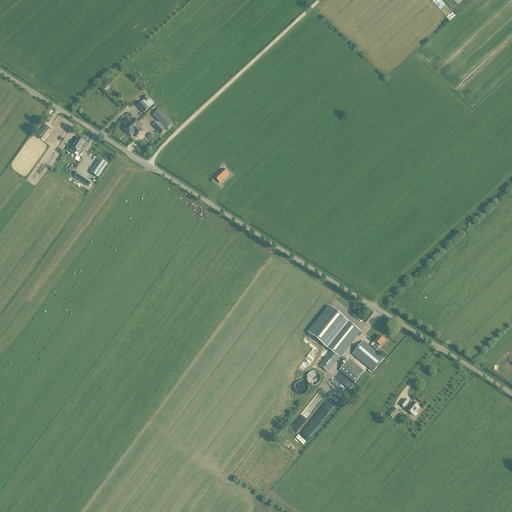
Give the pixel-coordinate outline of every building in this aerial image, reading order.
[(431,0),(449,19),(450,19),(452,17),(455,15),(455,14),(442,0),(431,0)] [(150,107),(154,104),(147,96),(143,100),(150,107)] [(144,113),(149,108),(142,102),(138,106),(144,113)] [(159,109),(152,115),(166,130),(167,128),(169,130),(173,126),(172,124),(173,123),(159,109)] [(132,120),(129,117),(128,118),(125,120),(126,120),(123,123),(126,126),(124,128),(127,132),(138,123),(134,119),(132,120)] [(161,134),(165,131),(157,122),(153,126),(161,134)] [(137,137),(143,131),(140,128),(141,127),(138,123),(127,132),(131,136),(134,134),(137,137)] [(85,143),(78,138),(71,148),(79,153),(82,149),(81,149),(85,143)] [(107,164),(100,159),(90,172),(98,178),(107,164)] [(228,175),(223,169),(219,173),(217,170),(213,174),(215,176),(214,177),(219,183),(228,175)] [(86,178),(83,183),(89,187),(92,182),(86,178)] [(329,307),(308,333),(331,351),(320,366),(328,372),(360,332),(329,307)] [(380,347),(385,341),(379,336),(374,341),(376,343),(372,347),(376,350),(380,346),(380,347)] [(373,372),(384,359),(363,341),(352,354),(373,372)] [(349,359),(339,371),(355,384),(364,373),(349,359)] [(320,382),(320,381),(321,380),(321,379),(321,378),(320,377),(320,376),(320,375),(319,375),(319,374),(318,374),(318,373),(317,373),(315,372),(314,372),(313,372),(312,372),(311,372),(311,373),(310,373),(309,374),(308,374),(308,375),(307,376),(307,377),(307,378),(307,379),(307,380),(307,381),(307,382),(308,383),(308,384),(309,384),(310,385),(311,385),(312,386),(313,386),(314,386),(315,386),(316,386),(317,385),(318,385),(318,384),(319,384),(319,383),(320,382)] [(296,392),(305,391),(304,382),(296,382),(296,392)] [(322,388),(290,428),(296,433),(328,393),(322,388)] [(413,416),(419,408),(412,402),(410,405),(408,403),(408,402),(405,399),(400,405),(404,408),(405,406),(408,408),(406,410),(413,416)] [(309,441),(333,407),(324,401),(301,435),(309,441)] [(393,419),(399,413),(394,408),(388,414),(393,419)]
